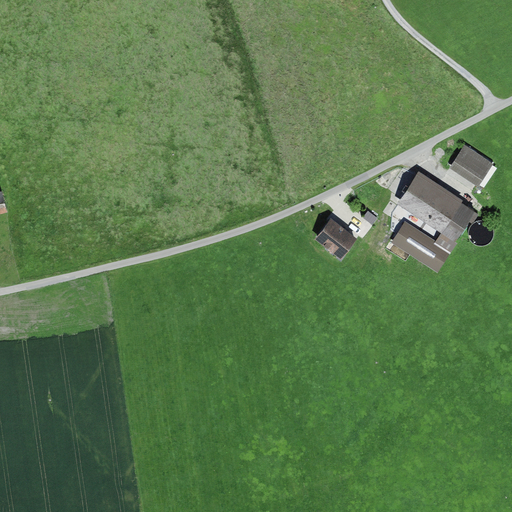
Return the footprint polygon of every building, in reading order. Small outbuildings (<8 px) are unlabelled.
[(495,165),(465,145),(451,168),(481,187),(495,165)] [(481,211),(418,170),(397,202),(443,232),(438,240),(407,219),(391,243),(439,274),(481,211)] [(15,192),(0,195),(0,215),(19,211),(15,192)] [(358,239),(331,218),(316,237),(343,258),(358,239)] [(476,222),(473,236),(486,239),(490,225),(476,222)]
